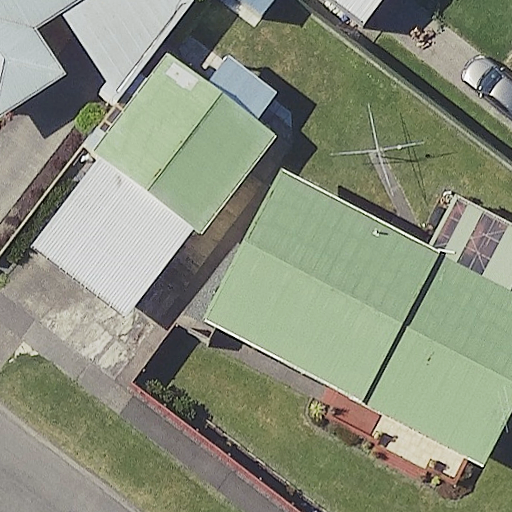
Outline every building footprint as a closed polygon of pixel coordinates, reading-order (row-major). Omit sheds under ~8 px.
[(0,0),(0,93),(43,64),(12,18),(35,3),(82,71),(170,11),(162,0),(0,0)] [(227,0),(198,0),(215,14),(227,0)] [(355,0),(317,0),(341,19),(355,0)] [(511,23),(490,55),(511,70),(511,23)] [(248,134),(146,53),(3,233),(105,314),(248,134)] [(399,238),(249,160),(172,309),(454,456),(511,343),(511,229),(427,185),(399,238)]
